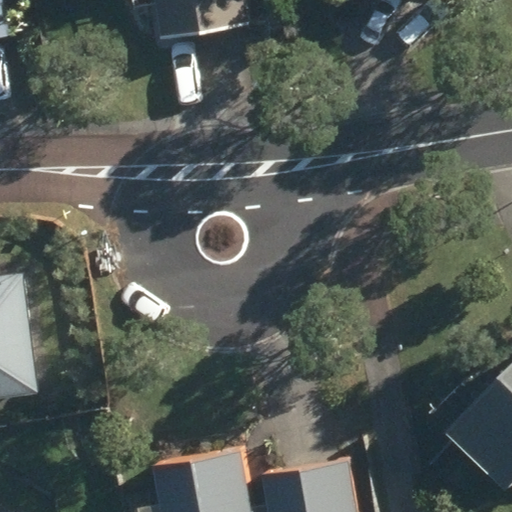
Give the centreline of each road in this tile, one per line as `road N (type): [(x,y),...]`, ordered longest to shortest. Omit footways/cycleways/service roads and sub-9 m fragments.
road 1 (residential): [(150,173),(153,247),(169,284),(201,303),(233,306),(262,298),(281,280),(289,256),(283,165)]
road 2 (residential): [(511,125),(283,165)]
road 3 (residential): [(150,173),(0,172)]
